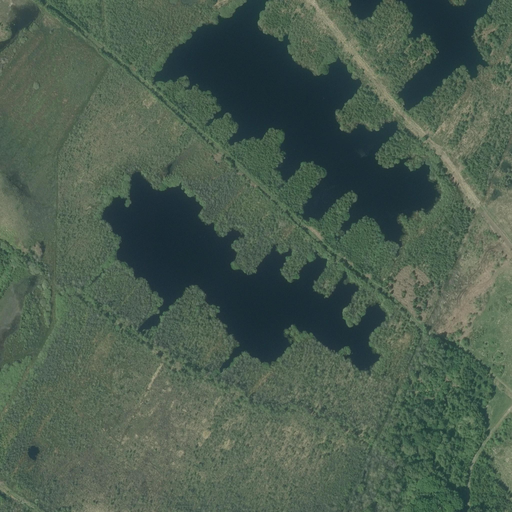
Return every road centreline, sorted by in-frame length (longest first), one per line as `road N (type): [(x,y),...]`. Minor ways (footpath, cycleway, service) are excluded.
road 1 (track): [(42,0),(422,329),(511,392)]
road 2 (track): [(466,503),(374,443),(305,412),(255,405),(167,358),(79,294)]
road 3 (track): [(511,244),(309,0)]
